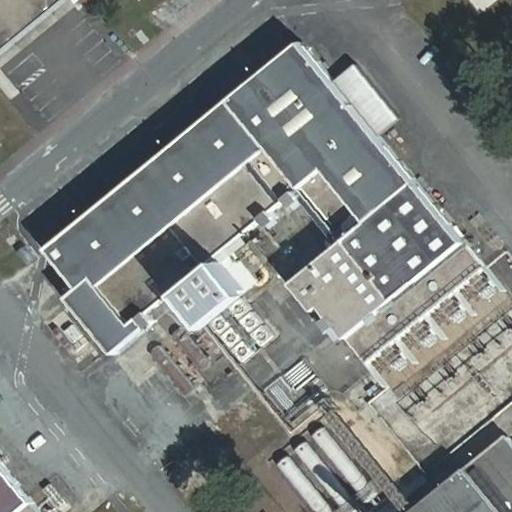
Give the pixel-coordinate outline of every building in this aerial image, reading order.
[(0,0),(0,32),(40,0),(83,0),(86,3),(89,0),(0,0)] [(511,253),(496,268),(314,46),(59,252),(89,291),(76,302),(123,354),(155,330),(151,322),(310,189),(350,245),(299,287),(396,392),(377,403),(433,472),(511,408),(511,253)] [(224,331),(271,290),(239,254),(192,295),(224,331)] [(239,359),(278,340),(262,310),(224,329),(239,359)] [(271,387),(291,412),(323,386),(303,361),(271,387)] [(511,511),(511,442),(422,511),(511,511)] [(50,511),(0,453),(0,511),(50,511)] [(291,454),(279,464),(321,511),(335,511),(338,509),(291,454)]
